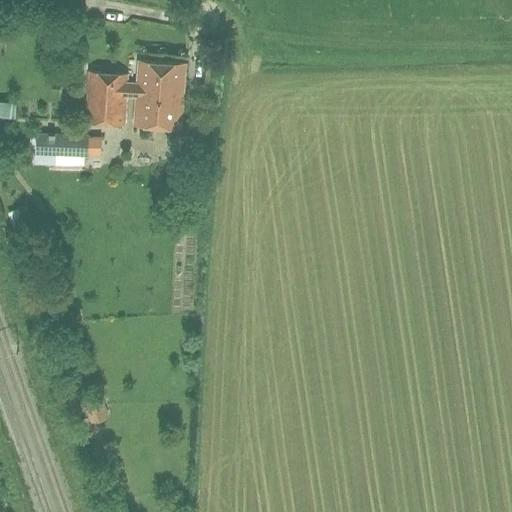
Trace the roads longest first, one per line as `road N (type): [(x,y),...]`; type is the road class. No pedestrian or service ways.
road 1 (track): [(199,0),(226,28),(386,49),(511,46)]
road 2 (track): [(0,2),(107,5),(197,19)]
